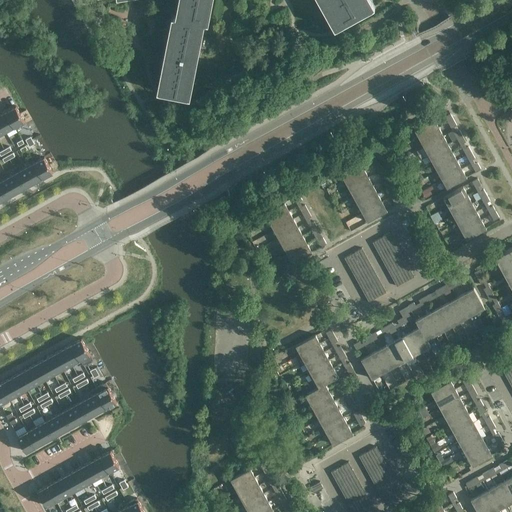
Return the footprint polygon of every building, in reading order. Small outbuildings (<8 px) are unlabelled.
[(373,7),(369,0),(180,0),(178,16),(174,15),(159,91),(175,94),(188,96),(203,21),(207,22),(210,0),(321,0),(337,27),(356,16),(373,7)] [(16,106),(6,111),(15,126),(15,127),(16,129),(26,123),(24,121),(20,113),(16,106)] [(15,126),(6,111),(0,114),(0,120),(6,131),(13,127),(15,127),(15,126)] [(453,119),(450,114),(445,117),(448,122),(453,119)] [(420,138),(439,128),(434,120),(435,119),(435,118),(415,130),(416,130),(420,138)] [(457,125),(453,119),(448,122),(451,128),(457,125)] [(425,146),(443,136),(439,128),(420,138),(425,146)] [(463,136),(459,130),(454,133),(457,139),(463,136)] [(429,154),(448,144),(443,136),(425,146),(429,154)] [(466,142),(463,136),(457,139),(461,145),(466,142)] [(434,162),(452,152),(448,144),(429,154),(434,162)] [(472,152),(469,147),(463,149),(466,155),(472,152)] [(377,158),(374,153),(374,152),(369,155),(372,161),(377,158)] [(439,171),(457,160),(452,152),(434,162),(439,171)] [(475,158),(472,152),(466,155),(470,161),(475,158)] [(44,157),(35,162),(43,177),(53,172),(49,165),(44,157)] [(345,179),(364,169),(359,161),(360,160),(340,171),(340,172),(341,171),(345,179)] [(443,179),(461,169),(457,160),(439,171),(443,179)] [(43,177),(35,162),(26,167),(34,182),(43,177)] [(383,169),(380,163),(375,166),(378,172),(383,169)] [(481,169),(478,163),(472,166),(476,172),(481,169)] [(34,182),(26,167),(17,172),(25,187),(34,182)] [(350,187),(368,177),(364,169),(345,179),(350,187)] [(386,175),(383,169),(378,172),(381,178),(386,175)] [(447,188),(467,177),(467,176),(466,177),(461,169),(443,179),(448,187),(447,187),(447,188)] [(25,187),(17,172),(8,177),(17,192),(25,187)] [(17,192),(8,177),(0,181),(0,183),(8,197),(17,192)] [(355,196),(373,186),(368,177),(350,187),(355,196)] [(481,184),(478,178),(472,181),(476,187),(481,184)] [(392,186),(389,180),(384,183),(387,188),(392,186)] [(359,204),(377,194),(373,186),(355,196),(359,204)] [(395,191),(392,186),(387,188),(390,194),(395,191)] [(449,205),(467,195),(463,187),(464,186),(463,186),(443,197),(444,197),(445,197),(449,205)] [(423,190),(425,196),(436,192),(434,187),(423,190)] [(487,195),(483,189),(478,192),(481,198),(487,195)] [(302,200),(299,194),(294,197),(297,203),(302,200)] [(364,212),(382,202),(377,194),(359,204),(364,212)] [(454,213),(472,203),(467,195),(449,205),(454,213)] [(490,201),(487,195),(481,198),(485,204),(490,201)] [(401,202),(398,196),(393,199),(396,205),(401,202)] [(270,221),(289,211),(284,202),(285,202),(285,201),(265,212),(265,213),(266,213),(270,221)] [(368,221),(387,210),(386,210),(382,202),(364,212),(368,220),(367,221),(368,221)] [(458,222),(476,211),(472,203),(454,213),(458,222)] [(308,211),(305,205),(300,208),(303,213),(308,211)] [(496,211),(493,206),(487,209),(491,214),(496,211)] [(275,229),(293,219),(289,211),(270,221),(275,229)] [(311,216),(308,211),(303,213),(306,219),(311,216)] [(463,230),(481,220),(476,211),(458,222),(463,230)] [(499,217),(496,211),(491,214),(494,220),(499,217)] [(280,237),(298,227),(293,219),(275,229),(280,237)] [(467,239),(487,228),(486,227),(485,228),(481,220),(463,230),(467,238),(466,238),(467,239)] [(317,227),(314,222),(314,221),(309,224),(312,230),(317,227)] [(284,245),(302,235),(298,227),(280,237),(284,245)] [(320,233),(317,227),(312,230),(315,236),(320,233)] [(390,232),(373,241),(397,286),(414,276),(390,232)] [(289,253),(307,243),(302,235),(284,245),(289,253)] [(326,244),(323,238),(318,241),(321,246),(326,244)] [(293,263),(312,252),(312,251),(311,251),(307,243),(289,253),(293,262),(292,262),(293,263)] [(362,247),(344,257),(369,301),(386,292),(362,247)] [(501,265),(511,258),(511,247),(496,257),(497,257),(501,265)] [(506,273),(511,269),(511,258),(501,265),(506,273)] [(483,275),(480,269),(475,272),(478,278),(483,275)] [(466,280),(463,275),(457,278),(460,284),(466,280)] [(486,281),(483,275),(478,278),(481,284),(486,281)] [(460,284),(457,278),(452,281),(455,287),(460,284)] [(450,289),(448,287),(447,284),(441,287),(444,293),(450,289)] [(492,291),(489,286),(484,289),(487,294),(492,291)] [(444,293),(441,287),(435,291),(438,296),(444,293)] [(485,307),(480,298),(474,288),(473,288),(474,289),(466,293),(476,311),(484,307),(484,308),(485,307)] [(495,297),(492,291),(487,294),(490,300),(495,297)] [(433,299),(432,296),(430,293),(425,297),(427,302),(433,299)] [(476,311),(466,293),(457,298),(467,316),(476,311)] [(427,302),(425,297),(419,300),(422,305),(427,302)] [(467,316),(457,298),(449,302),(459,320),(467,316)] [(417,308),(415,305),(414,302),(408,306),(411,311),(417,308)] [(459,320),(449,302),(441,307),(451,325),(459,320)] [(501,308),(498,302),(493,305),(496,311),(501,308)] [(451,325),(441,307),(433,311),(443,330),(451,325)] [(504,314),(501,308),(496,311),(499,317),(504,314)] [(443,330),(433,311),(424,316),(435,334),(443,330)] [(412,319),(409,314),(403,317),(406,322),(412,319)] [(435,334),(424,316),(417,320),(416,319),(415,320),(419,326),(419,327),(420,327),(426,339),(435,334)] [(406,322),(403,317),(397,320),(400,325),(406,322)] [(510,324),(507,319),(502,321),(505,327),(510,324)] [(395,328),(394,325),(392,323),(387,326),(390,331),(395,328)] [(390,331),(387,326),(381,329),(384,334),(390,331)] [(420,327),(419,327),(411,332),(421,350),(429,346),(430,347),(430,346),(427,340),(426,339),(420,327)] [(335,335),(331,329),(326,332),(329,338),(335,335)] [(379,337),(377,334),(376,332),(370,335),(373,340),(379,337)] [(421,350),(411,332),(403,336),(413,355),(421,350)] [(301,354),(320,343),(315,335),(316,335),(316,334),(296,345),(296,346),(297,345),(301,354)] [(338,341),(335,335),(329,338),(332,344),(338,341)] [(373,340),(370,335),(364,338),(367,344),(373,340)] [(413,355),(403,336),(395,341),(405,359),(413,355)] [(82,338),(72,344),(81,359),(80,359),(83,365),(93,359),(82,338)] [(362,346),(361,344),(360,341),(354,344),(357,350),(362,346)] [(405,359),(395,341),(387,346),(397,364),(405,359)] [(306,362),(324,352),(320,343),(301,354),(306,362)] [(72,364),(80,359),(81,359),(72,344),(63,349),(72,364)] [(344,352),(340,346),(335,349),(338,355),(344,352)] [(397,364),(387,346),(378,350),(388,368),(397,364)] [(63,349),(54,354),(63,369),(72,364),(63,349)] [(388,368),(378,350),(370,355),(380,373),(388,368)] [(311,370),(329,360),(324,352),(306,362),(311,370)] [(347,357),(344,352),(338,355),(342,360),(347,357)] [(54,354),(45,359),(54,374),(63,369),(54,354)] [(380,373),(370,355),(362,359),(362,358),(361,358),(372,378),(373,378),(372,377),(380,373)] [(45,359),(36,363),(45,379),(54,374),(45,359)] [(315,378),(333,368),(329,360),(311,370),(315,378)] [(353,368),(350,362),(344,365),(347,371),(353,368)] [(36,363),(27,368),(36,384),(45,379),(36,363)] [(511,365),(503,370),(511,386),(511,365)] [(27,368),(19,373),(27,389),(36,384),(27,368)] [(326,384),(339,376),(338,376),(333,368),(315,378),(320,386),(325,384),(326,384)] [(468,378),(465,372),(460,375),(463,381),(468,378)] [(19,373),(10,378),(18,394),(27,389),(19,373)] [(10,378),(1,383),(9,399),(18,394),(10,378)] [(344,384),(341,378),(336,381),(339,387),(344,384)] [(437,399),(455,389),(450,381),(451,380),(431,391),(432,391),(437,399)] [(1,383),(0,383),(0,403),(9,399),(1,383)] [(474,389),(471,383),(466,386),(469,392),(474,389)] [(97,389),(107,407),(117,402),(107,384),(97,389)] [(329,392),(325,384),(320,386),(319,387),(306,394),(306,395),(307,394),(311,402),(329,392)] [(348,390),(344,384),(339,387),(342,393),(348,390)] [(90,396),(98,412),(107,407),(97,389),(97,390),(98,392),(90,396)] [(441,407),(459,397),(455,389),(437,399),(441,407)] [(477,395),(474,389),(469,392),(472,398),(477,395)] [(316,410),(334,400),(329,392),(311,402),(316,410)] [(353,400),(350,395),(345,398),(348,403),(353,400)] [(81,401),(89,417),(98,412),(90,396),(81,401)] [(446,415),(464,405),(459,397),(441,407),(446,415)] [(483,405),(480,399),(475,402),(478,408),(483,405)] [(320,419),(339,409),(334,400),(316,410),(320,419)] [(357,406),(353,400),(348,403),(351,409),(357,406)] [(72,406),(80,422),(89,417),(81,401),(72,406)] [(450,424),(469,414),(464,405),(446,415),(450,424)] [(487,411),(483,405),(478,408),(481,414),(487,411)] [(63,411),(71,427),(80,422),(72,406),(63,411)] [(325,427),(343,417),(339,409),(320,419),(325,427)] [(54,416),(62,432),(71,427),(63,411),(54,416)] [(363,417),(359,411),(354,414),(357,420),(363,417)] [(455,432),(473,422),(469,414),(450,424),(455,432)] [(45,421),(54,437),(62,432),(54,416),(45,421)] [(493,422),(489,416),(484,419),(487,425),(493,422)] [(329,435),(348,425),(343,417),(325,427),(329,435)] [(366,423),(363,418),(363,417),(357,420),(360,426),(366,423)] [(36,426),(45,442),(54,437),(45,421),(36,426)] [(459,440),(478,430),(473,422),(455,432),(459,440)] [(496,427),(493,422),(487,425),(490,430),(496,427)] [(333,444),(353,433),(352,433),(348,425),(329,435),(334,443),(333,444)] [(27,431),(36,446),(45,442),(36,426),(27,431)] [(464,448),(482,438),(478,430),(459,440),(464,448)] [(18,436),(26,452),(36,446),(27,431),(18,436)] [(502,438),(498,432),(493,435),(496,441),(502,438)] [(469,456),(487,446),(482,438),(464,448),(469,456)] [(505,444),(502,438),(496,441),(500,447),(505,444)] [(376,446),(359,455),(383,500),(401,491),(376,446)] [(472,466),(492,455),(492,454),(491,454),(487,446),(469,456),(473,465),(472,465),(472,466)] [(101,455),(110,471),(119,466),(111,450),(101,455)] [(92,460),(101,476),(110,471),(101,455),(92,460)] [(83,465),(92,481),(101,476),(92,460),(83,465)] [(268,466),(265,460),(260,463),(263,469),(268,466)] [(348,462),(331,471),(352,511),(362,511),(372,506),(348,462)] [(507,467),(505,462),(499,465),(502,470),(507,467)] [(74,470),(83,486),(92,481),(83,465),(74,470)] [(236,487),(255,477),(250,469),(251,468),(231,479),(232,479),(236,487)] [(497,473),(495,470),(494,468),(488,471),(491,476),(497,473)] [(65,475),(74,491),(83,486),(74,470),(65,475)] [(274,477),(271,471),(266,474),(269,480),(274,477)] [(491,476),(488,471),(482,474),(485,479),(491,476)] [(56,480),(65,496),(74,491),(65,475),(56,480)] [(316,475),(314,476),(307,481),(314,493),(323,488),(316,475)] [(241,495),(259,485),(255,477),(236,487),(241,495)] [(277,482),(274,477),(269,480),(272,485),(277,482)] [(480,482),(479,479),(477,477),(472,480),(475,485),(480,482)] [(47,485),(56,501),(65,496),(56,480),(47,485)] [(475,485),(472,480),(466,483),(469,488),(475,485)] [(511,500),(511,494),(505,481),(496,486),(506,504),(511,500)] [(38,490),(47,506),(56,501),(47,485),(38,490)] [(245,503),(264,493),(259,485),(241,495),(245,503)] [(506,504),(496,486),(488,490),(498,508),(506,504)] [(283,493),(280,487),(275,490),(278,496),(283,493)] [(491,511),(498,508),(488,490),(480,495),(489,511),(491,511)] [(457,498),(453,492),(448,495),(451,501),(457,498)] [(250,511),(268,501),(264,493),(245,503),(250,511)] [(286,499),(283,493),(278,496),(281,502),(286,499)] [(489,511),(480,495),(472,499),(471,498),(471,499),(478,511),(489,511)] [(128,505),(132,511),(144,511),(137,498),(127,503),(128,505)] [(421,511),(437,511),(443,509),(439,501),(440,500),(439,500),(419,511),(420,511),(421,511)] [(250,511),(268,511),(273,510),(268,501),(250,511)] [(463,509),(459,503),(454,506),(457,511),(463,509)]
